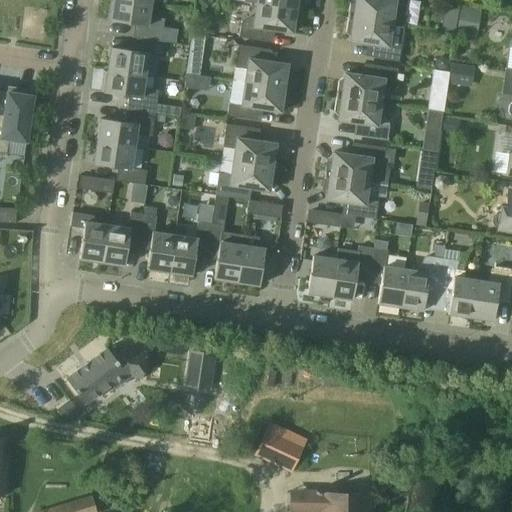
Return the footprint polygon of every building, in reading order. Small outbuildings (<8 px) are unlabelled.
[(131,39),(136,39),(160,43),(163,20),(148,18),(149,5),(118,0),(112,0),(109,22),(133,25),(131,39)] [(243,0),(243,3),(256,4),(299,11),(300,0),(243,0)] [(352,0),(349,2),(347,18),(391,24),(403,26),(406,0),(352,0)] [(238,38),(266,42),(268,30),(291,34),(292,30),(297,26),(299,11),(256,4),(254,18),(250,17),(241,21),(238,38)] [(456,36),(475,40),(480,11),(461,7),(456,36)] [(441,30),(454,32),(457,11),(444,9),(441,30)] [(369,57),(398,61),(400,48),(387,47),(391,24),(347,18),(345,33),(349,38),(348,42),(371,45),(369,57)] [(198,73),(203,37),(192,35),(187,71),(198,73)] [(110,48),(107,71),(144,77),(147,56),(162,58),(165,43),(160,43),(136,39),(134,52),(110,48)] [(246,69),(244,83),(288,90),(290,75),(286,69),(286,65),(263,62),(265,50),(237,46),(235,59),(234,68),(246,69)] [(337,81),(335,97),(379,103),(381,91),(393,93),(396,70),(368,65),(366,77),(343,74),(343,77),(337,81)] [(127,97),(125,110),(154,114),(157,92),(142,89),(144,77),(107,71),(103,93),(127,97)] [(186,75),(184,89),(194,90),(196,77),(186,75)] [(226,117),(255,121),(256,109),(279,113),(280,109),(285,105),(288,90),(244,83),(241,106),(228,104),(226,117)] [(0,153),(5,155),(7,140),(25,143),(32,97),(28,96),(29,91),(14,89),(13,95),(0,92),(0,153)] [(429,93),(427,109),(442,111),(445,96),(429,93)] [(358,137),(386,141),(388,125),(388,123),(383,117),(380,116),(377,115),(379,103),(335,97),(333,112),(337,117),(336,121),(359,125),(358,137)] [(96,142),(133,147),(135,135),(151,137),(154,114),(125,110),(124,123),(99,120),(96,142)] [(232,162),(276,169),(278,154),(274,148),(275,144),(252,141),(254,129),(225,125),(222,148),(234,149),(232,162)] [(115,181),(143,185),(146,171),(130,169),(133,147),(96,142),(93,164),(117,168),(115,181)] [(326,160),(323,176),(367,182),(384,185),(387,169),(382,168),(385,149),(356,144),(354,156),(332,153),(331,156),(326,160)] [(215,196),(243,200),(245,188),(268,192),(268,188),(274,184),(276,169),(232,162),(230,175),(218,173),(215,196)] [(323,176),(321,191),(325,197),(325,200),(348,204),(346,216),(374,220),(376,208),(378,197),(365,195),(367,182),(323,176)] [(113,181),(85,177),(83,190),(111,194),(113,181)] [(497,230),(511,232),(511,191),(507,190),(505,208),(500,208),(499,213),(496,215),(492,217),(491,224),(497,230)] [(246,214),(256,216),(258,203),(248,201),(246,214)] [(78,260),(101,263),(106,226),(93,224),(94,219),(91,216),(71,213),(69,227),(83,229),(78,260)] [(128,223),(141,225),(143,215),(130,213),(128,223)] [(329,226),(339,228),(341,215),(330,213),(329,226)] [(141,225),(154,227),(156,216),(143,215),(141,225)] [(101,263),(123,266),(127,242),(138,244),(141,225),(128,223),(116,228),(106,226),(101,263)] [(195,233),(208,235),(210,224),(197,223),(195,233)] [(208,235),(221,237),(222,232),(223,226),(210,224),(208,235)] [(235,283),(241,246),(243,235),(222,232),(221,237),(208,235),(205,253),(217,255),(213,280),(235,283)] [(146,270),(168,273),(174,236),(151,233),(146,270)] [(258,286),(264,249),(261,249),(258,243),(259,238),(243,235),(241,246),(235,283),(258,286)] [(168,273),(191,276),(196,240),(174,236),(168,273)] [(372,249),(358,246),(357,251),(336,248),(334,260),(329,297),(351,300),(357,263),(369,265),(370,260),(372,249)] [(377,304),(399,307),(405,270),(385,267),(387,252),(372,249),(370,260),(369,265),(368,277),(380,279),(377,304)] [(329,297),(334,260),(312,257),(306,294),(329,297)] [(425,286),(438,288),(442,260),(429,259),(425,259),(418,269),(418,272),(405,270),(399,307),(422,311),(425,286)] [(447,314),(470,318),(475,281),(464,279),(465,272),(456,270),(457,262),(442,260),(438,288),(451,290),(447,314)] [(488,283),(475,281),(470,318),(492,321),(496,296),(511,298),(511,269),(494,267),(490,270),(488,283)] [(141,379),(145,353),(123,349),(112,357),(106,349),(65,379),(84,405),(110,385),(113,389),(130,377),(141,379)] [(197,352),(192,386),(216,389),(221,356),(197,352)] [(69,400),(56,410),(60,416),(71,417),(78,412),(69,400)] [(254,455),(290,473),(305,441),(269,424),(254,455)] [(369,511),(370,495),(296,493),(296,511),(319,511),(369,511)] [(38,511),(95,511),(91,496),(38,511)]
